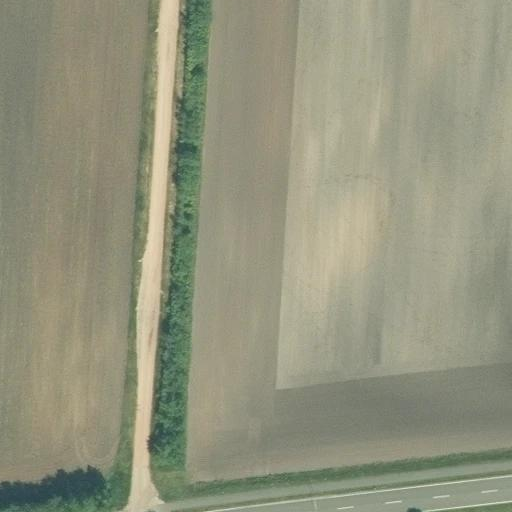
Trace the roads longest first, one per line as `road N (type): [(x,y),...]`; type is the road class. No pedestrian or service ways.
road 1 (track): [(140,510),(174,0)]
road 2 (tertiary): [(511,494),(353,511)]
